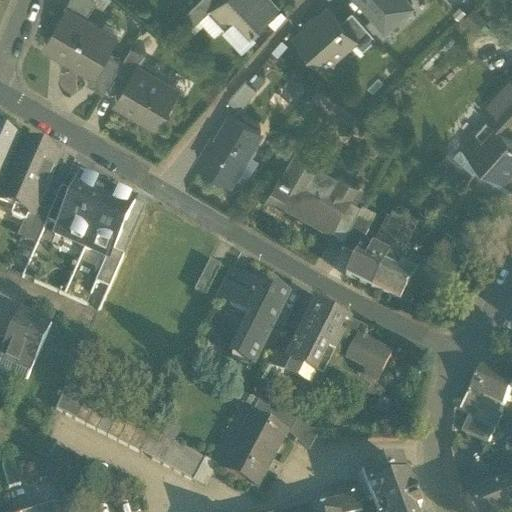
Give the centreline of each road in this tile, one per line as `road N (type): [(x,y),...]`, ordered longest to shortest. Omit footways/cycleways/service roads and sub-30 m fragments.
road 1 (residential): [(0,93),(369,310),(459,351)]
road 2 (residential): [(447,511),(435,455),(459,351)]
